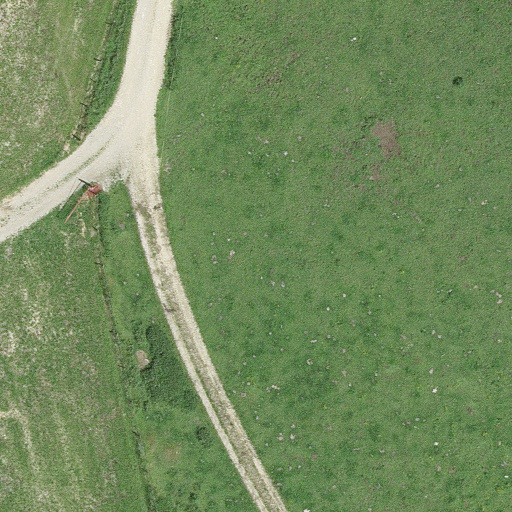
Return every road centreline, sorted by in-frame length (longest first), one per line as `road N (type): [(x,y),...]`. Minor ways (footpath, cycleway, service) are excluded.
road 1 (track): [(272,511),(229,438),(187,338),(150,219),(138,126),(140,45),(152,0)]
road 2 (track): [(0,223),(138,126)]
